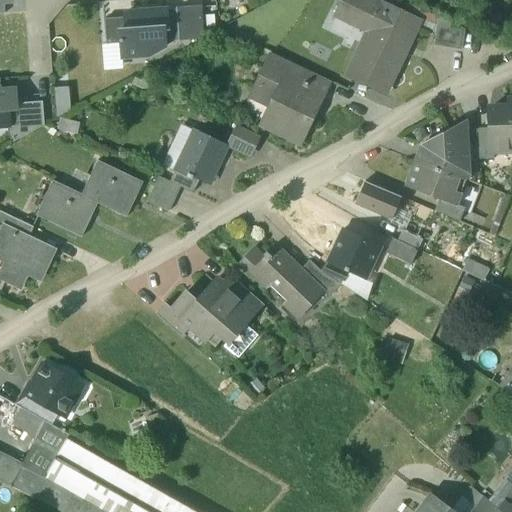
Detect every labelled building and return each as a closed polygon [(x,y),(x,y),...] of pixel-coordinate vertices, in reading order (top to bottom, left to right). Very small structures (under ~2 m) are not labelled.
[(376,32),(369,46),(363,43),(347,77),(383,94),(398,62),(400,63),(417,27),(402,20),(404,15),(388,8),(386,12),(365,3),(366,0),(343,0),(338,13),(376,32)] [(202,9),(179,11),(182,39),(204,37),(202,9)] [(179,11),(104,16),(106,47),(123,46),(123,60),(150,58),(182,39),(179,11)] [(465,31),(438,18),(434,47),(462,51),(465,31)] [(316,75),(272,55),(267,66),(310,87),(311,87),(316,75)] [(310,87),(267,66),(256,89),(275,99),(262,126),(300,143),(311,120),(308,118),(321,91),(311,87),(310,87)] [(0,128),(9,128),(10,128),(9,111),(17,111),(17,105),(16,91),(1,92),(0,80),(0,79),(0,128)] [(42,103),(17,105),(17,111),(9,111),(10,128),(9,128),(9,136),(13,144),(45,127),(42,103)] [(511,145),(510,107),(494,108),(494,110),(489,110),(490,129),(491,154),(494,154),(511,152),(511,145)] [(465,124),(422,147),(416,162),(466,181),(466,180),(468,176),(465,124)] [(259,137),(238,127),(228,147),(229,147),(250,157),(259,137)] [(490,129),(478,130),(480,161),(494,160),(494,154),(491,154),(490,129)] [(228,147),(195,131),(175,172),(191,180),(193,177),(200,181),(206,184),(214,168),(218,169),(229,147),(228,147)] [(143,183),(98,162),(82,195),(53,182),(36,217),(82,238),(98,205),(127,218),(143,183)] [(416,162),(415,162),(406,188),(439,200),(456,207),(457,206),(466,181),(416,162)] [(191,180),(175,172),(170,183),(181,188),(193,194),(200,181),(193,177),(191,180)] [(170,183),(159,178),(147,203),(169,213),(181,188),(170,183)] [(392,221),(401,198),(365,183),(356,206),(392,221)] [(457,206),(456,207),(439,200),(435,212),(460,223),(465,209),(457,206)] [(34,228),(0,212),(0,227),(3,229),(4,227),(29,239),(34,228)] [(29,239),(4,227),(3,229),(0,236),(0,259),(7,263),(0,277),(0,278),(20,288),(27,274),(40,280),(54,251),(29,239)] [(381,246),(344,229),(329,262),(329,263),(350,274),(365,280),(381,246)] [(403,231),(398,242),(418,251),(423,241),(403,231)] [(398,242),(393,239),(386,254),(411,266),(418,251),(398,242)] [(325,292),(277,246),(265,258),(250,274),(266,290),(275,281),(291,297),(279,310),(294,324),(299,319),(297,318),(308,307),(309,308),(325,292)] [(255,248),(239,264),(250,274),(265,258),(255,248)] [(350,274),(329,263),(329,262),(328,262),(321,272),(324,275),(341,286),(350,274)] [(254,298),(229,276),(222,285),(247,307),(254,298)] [(204,294),(197,288),(190,296),(187,293),(172,310),(170,312),(189,328),(205,342),(215,331),(229,343),(255,314),(247,307),(222,285),(216,280),(204,294)] [(166,305),(156,315),(181,337),(189,328),(170,312),(172,310),(166,305)] [(62,374),(43,363),(24,397),(57,416),(65,420),(76,399),(68,394),(75,381),(73,376),(67,373),(62,374)] [(511,373),(509,372),(505,378),(499,387),(511,395),(511,373)] [(505,378),(497,373),(491,382),(499,387),(505,378)] [(57,416),(24,397),(19,407),(22,409),(52,426),(57,416)] [(203,511),(52,426),(22,409),(13,424),(36,438),(22,467),(0,455),(0,482),(59,511),(203,511)] [(511,511),(511,486),(508,483),(490,503),(500,511),(511,511)] [(471,487),(453,511),(454,511),(473,511),(484,498),(471,487)] [(432,495),(419,511),(454,511),(453,511),(432,495)] [(500,511),(490,503),(484,498),(473,511),(500,511)]
